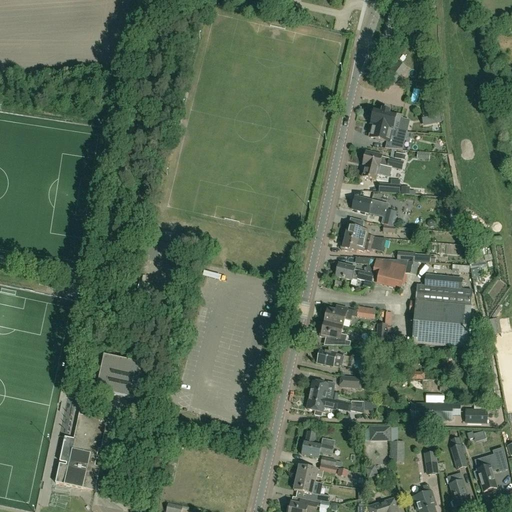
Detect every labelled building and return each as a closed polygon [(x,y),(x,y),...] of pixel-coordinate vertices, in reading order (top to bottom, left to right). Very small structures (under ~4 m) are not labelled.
[(423,127),(441,124),(439,111),(437,112),(435,101),(421,103),(423,114),(421,114),(423,127)] [(381,113),(374,111),(371,124),(399,131),(393,129),(395,121),(401,122),(402,117),(389,114),(390,112),(382,110),(381,113)] [(392,130),(399,132),(399,131),(371,124),(371,125),(372,125),(369,138),(376,140),(375,141),(382,143),(382,141),(395,145),(396,139),(390,138),(392,130)] [(405,172),(406,165),(382,158),(382,156),(366,152),(363,165),(365,166),(362,178),(376,181),(377,176),(388,178),(389,178),(392,169),(405,172)] [(422,196),(422,193),(410,192),(410,188),(400,187),(400,186),(379,184),(379,193),(422,196)] [(392,227),(393,227),(397,213),(386,210),(387,206),(379,204),(379,206),(371,204),(371,201),(355,197),(352,210),(368,214),(369,211),(377,213),(384,215),(381,224),(392,227)] [(396,227),(393,227),(392,227),(383,226),(383,233),(395,235),(396,227)] [(346,238),(359,242),(366,243),(373,245),(375,238),(367,237),(369,232),(348,227),(348,229),(345,229),(344,235),(346,235),(346,238)] [(346,238),(345,242),(342,241),(340,249),(342,251),(349,252),(349,251),(357,253),(357,251),(363,253),(364,250),(372,252),(373,245),(366,243),(359,242),(346,238)] [(152,257),(149,257),(148,262),(160,263),(163,244),(154,243),(152,257)] [(459,256),(460,243),(445,243),(445,255),(459,256)] [(415,255),(398,253),(397,261),(408,262),(428,264),(430,264),(430,256),(428,256),(415,255)] [(377,285),(401,291),(408,262),(397,261),(397,262),(376,260),(377,259),(356,258),(355,265),(367,266),(365,273),(355,270),(355,268),(339,264),(336,277),(352,281),(354,276),(359,277),(358,280),(364,281),(363,287),(370,288),(372,283),(374,275),(373,275),(374,273),(380,274),(378,282),(377,285)] [(424,287),(419,286),(417,302),(410,302),(409,313),(416,314),(413,345),(468,350),(472,308),(471,308),(472,291),(462,290),(463,279),(426,275),(424,287)] [(165,305),(169,290),(139,283),(135,299),(165,305)] [(325,323),(344,328),(345,320),(351,322),(352,317),(357,319),(358,316),(372,318),(372,311),(359,309),(358,313),(348,310),(348,309),(336,306),(335,310),(327,308),(325,316),(327,317),(325,323)] [(498,322),(488,324),(491,339),(501,338),(498,322)] [(344,328),(325,323),(323,330),(322,330),(320,338),(330,340),(330,338),(336,340),(335,347),(350,347),(351,343),(346,342),(348,337),(342,335),(344,328)] [(385,346),(387,327),(379,326),(377,345),(385,346)] [(336,355),(337,350),(329,349),(328,353),(321,351),(318,364),(334,367),(342,369),(342,366),(347,367),(346,369),(361,370),(363,360),(344,356),(344,357),(336,355),(337,355),(336,355)] [(134,399),(142,364),(104,356),(96,391),(134,399)] [(471,379),(473,362),(462,361),(460,378),(471,379)] [(360,389),(361,380),(342,378),(341,387),(360,389)] [(351,402),(339,397),(339,396),(327,394),(329,386),(314,382),(311,396),(317,398),(338,402),(350,405),(351,402)] [(311,396),(309,403),(307,402),(306,408),(308,409),(308,411),(316,412),(315,416),(321,418),(322,414),(323,414),(323,413),(330,414),(332,409),(336,410),(337,409),(364,414),(364,408),(377,408),(378,404),(364,403),(351,402),(350,405),(338,402),(317,398),(311,396)] [(461,417),(461,406),(413,404),(412,422),(453,422),(453,417),(461,417)] [(486,424),(487,411),(467,411),(467,414),(466,415),(466,420),(467,421),(466,424),(486,424)] [(99,447),(98,449),(101,450),(107,421),(104,421),(106,416),(105,415),(91,412),(89,413),(82,412),(80,413),(79,416),(74,440),(65,438),(60,462),(67,464),(69,464),(72,450),(90,454),(92,446),(99,447)] [(369,442),(391,442),(391,427),(369,428),(369,442)] [(314,444),(316,435),(308,433),(306,442),(305,442),(302,456),(319,460),(320,454),(332,456),(334,448),(333,448),(334,442),(322,440),(321,445),(314,444)] [(467,468),(459,440),(451,442),(453,449),(451,450),(457,471),(467,468)] [(404,464),(405,443),(391,442),(391,463),(404,464)] [(98,449),(99,447),(92,446),(90,454),(72,450),(69,464),(94,469),(95,466),(98,449)] [(495,490),(497,489),(492,472),(499,470),(500,473),(507,471),(503,449),(493,452),(495,456),(481,460),(484,468),(477,470),(478,472),(474,473),(477,481),(480,480),(484,493),(488,492),(489,494),(496,492),(495,490)] [(438,475),(435,453),(425,455),(426,469),(427,469),(428,476),(438,475)] [(335,468),(337,461),(323,458),(321,465),(335,468)] [(94,469),(69,464),(67,464),(66,466),(60,464),(56,484),(95,492),(100,467),(95,466),(94,469)] [(348,471),(335,468),(321,465),(321,466),(319,465),(318,471),(300,467),(297,479),(314,483),(315,483),(316,479),(322,480),(323,474),(335,477),(336,475),(337,476),(346,478),(348,471)] [(368,479),(378,476),(375,465),(365,469),(368,479)] [(470,505),(463,481),(461,474),(447,478),(449,486),(450,485),(454,501),(452,501),(454,508),(456,507),(457,508),(458,508),(458,510),(465,508),(464,506),(470,505)] [(297,479),(294,491),(314,496),(313,502),(321,504),(321,503),(329,504),(330,497),(321,496),(322,491),(314,489),(315,483),(314,483),(297,479)] [(431,492),(428,486),(423,487),(425,494),(413,498),(416,507),(418,507),(419,511),(435,511),(433,502),(435,502),(432,492),(431,492)] [(313,502),(300,499),(299,506),(292,504),(289,511),(316,511),(317,507),(320,507),(319,511),(328,511),(329,504),(321,503),(321,504),(313,502)] [(397,511),(394,501),(369,509),(370,511),(397,511)]
